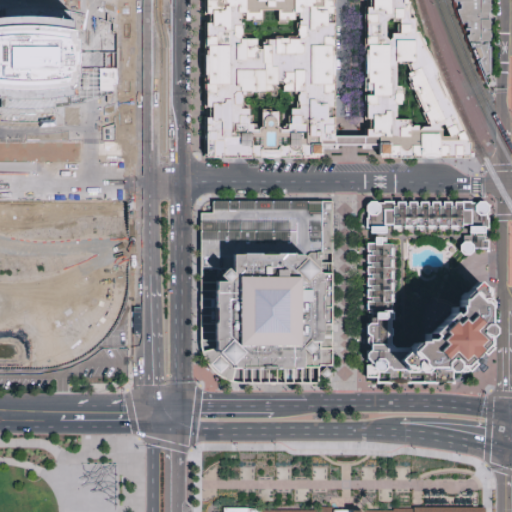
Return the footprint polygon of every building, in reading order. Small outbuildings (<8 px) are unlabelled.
[(206,156),(206,0),(336,0),(336,138),(336,146),(322,146),(322,156),(206,156)] [(367,134),(367,0),(409,0),(410,15),(415,15),(416,27),(419,28),(470,140),(470,154),(381,153),(381,139),(381,136),(367,134)] [(454,0),(486,81),(492,73),(492,0),(454,0)] [(0,27),(0,94),(18,96),(50,96),(74,94),(74,87),(86,87),(86,78),(90,78),(90,41),(85,41),(85,33),(74,33),(74,28),(51,26),(17,26),(0,27)] [(335,362),(335,201),(212,199),(212,209),(202,209),(202,281),(201,334),(204,354),(212,367),(225,378),(239,382),(321,383),(319,362),(335,362)] [(467,292),(409,352),(391,352),(392,232),(464,232),(464,253),(490,253),(490,205),(365,205),(365,384),(453,383),(454,374),(463,374),(484,307),(486,291),(476,281),(467,292)]
